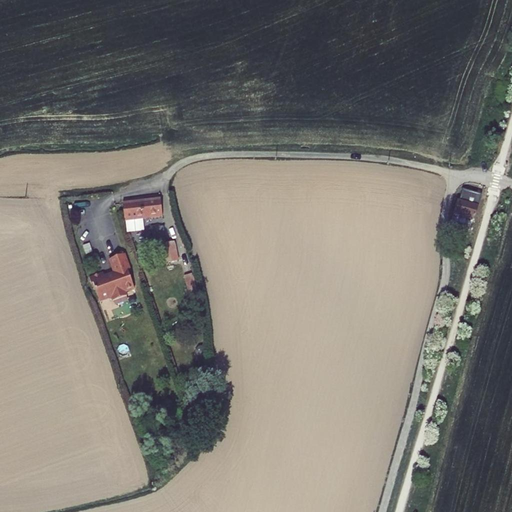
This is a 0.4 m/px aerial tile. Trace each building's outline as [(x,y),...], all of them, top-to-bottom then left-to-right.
[(481,195),(465,191),(463,197),(467,198),(465,203),(458,201),(454,214),(474,220),(481,195)] [(162,217),(160,199),(142,201),(144,219),(162,217)] [(125,221),(144,219),(142,201),(123,203),(125,221)] [(464,226),(466,220),(461,219),(460,226),(455,226),(452,236),(454,236),(451,242),(461,245),(467,227),(464,226)] [(172,243),(162,244),(164,262),(174,260),(172,243)] [(125,254),(117,257),(129,291),(134,290),(128,271),(130,270),(125,254)] [(125,293),(129,291),(117,257),(109,260),(114,275),(105,278),(112,297),(113,301),(127,296),(125,293)] [(112,297),(105,278),(104,272),(91,277),(95,289),(100,302),(112,297)]
